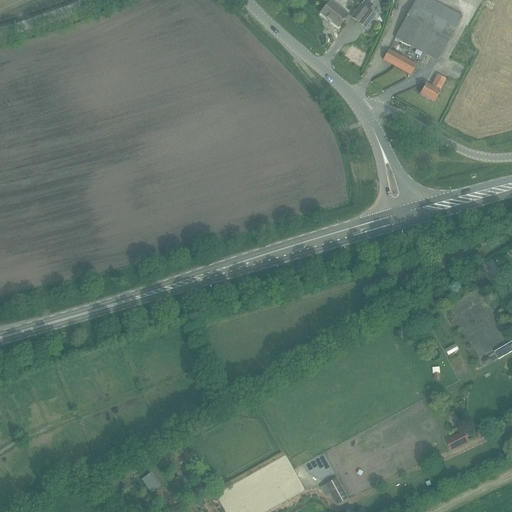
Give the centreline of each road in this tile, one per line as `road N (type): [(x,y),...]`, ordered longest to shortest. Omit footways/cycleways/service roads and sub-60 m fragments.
road 1 (primary): [(0,338),(408,223)]
road 2 (primary): [(391,213),(0,337)]
road 3 (unclassified): [(511,157),(483,158),(391,109),(361,108)]
road 4 (tertiary): [(361,108),(246,0)]
